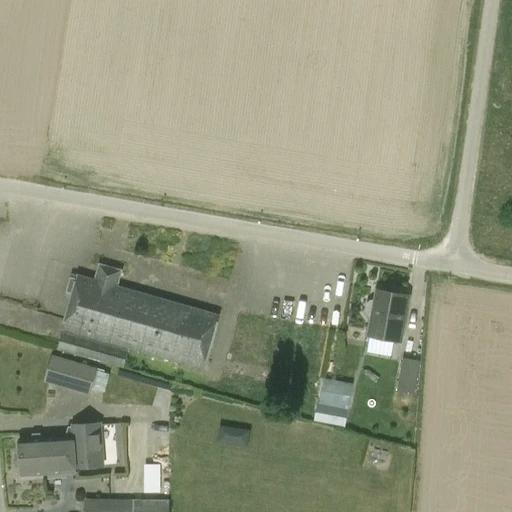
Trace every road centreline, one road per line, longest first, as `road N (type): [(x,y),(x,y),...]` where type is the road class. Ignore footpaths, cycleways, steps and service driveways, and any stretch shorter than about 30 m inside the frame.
road 1 (unclassified): [(453,265),(0,184)]
road 2 (unclassified): [(453,265),(490,0)]
